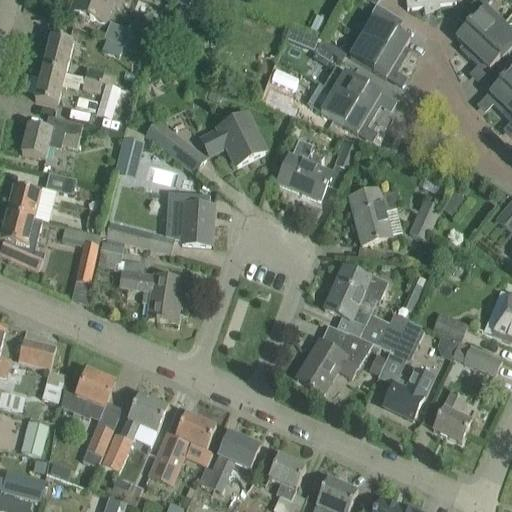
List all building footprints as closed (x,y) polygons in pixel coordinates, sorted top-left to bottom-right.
[(94,24),(95,23),(104,27),(114,0),(81,0),(76,14),(73,12),(73,14),(90,21),(90,22),(94,24)] [(160,0),(188,11),(192,0),(160,0)] [(405,0),(407,13),(424,11),(424,6),(439,4),(440,9),(456,7),(455,0),(405,0)] [(463,48),(459,52),(469,62),(502,27),(485,11),(494,0),(478,0),(458,21),(467,30),(456,41),(463,48)] [(362,41),(403,66),(410,54),(405,51),(410,42),(394,32),(400,22),(376,9),(370,20),(373,22),(362,41)] [(469,62),(478,71),(483,67),(490,73),(511,50),(511,36),(502,27),(469,62)] [(51,41),(43,72),(65,78),(73,46),(51,41)] [(397,77),(403,66),(362,41),(350,61),(386,82),(391,74),(397,77)] [(320,50),(335,60),(342,64),(347,57),(324,42),(320,50)] [(328,69),(335,60),(320,50),(313,60),(328,69)] [(43,72),(35,104),(57,110),(65,78),(43,72)] [(87,72),(84,83),(101,87),(103,77),(87,72)] [(502,117),(511,107),(511,73),(489,97),(497,104),(493,108),(502,117)] [(333,97),(375,121),(381,110),(376,107),(381,98),(346,77),(333,97)] [(84,83),(82,94),(98,98),(101,87),(84,83)] [(104,89),(102,113),(117,114),(118,90),(104,89)] [(375,121),(333,97),(321,117),(357,138),(363,130),(368,133),(375,121)] [(282,114),(293,119),(297,111),(285,106),(282,114)] [(511,107),(502,117),(511,127),(511,126),(511,107)] [(22,158),(42,163),(45,163),(48,152),(60,154),(61,150),(76,154),(82,129),(49,120),(45,133),(29,129),(22,158)] [(203,146),(204,148),(210,159),(228,150),(237,170),(265,156),(247,120),(221,133),(222,136),(203,146)] [(156,126),(145,141),(195,178),(207,163),(156,126)] [(126,143),(120,165),(139,170),(144,147),(126,143)] [(290,160),(286,169),(278,188),(320,205),(332,177),(305,166),(312,151),(299,146),(293,161),(290,160)] [(337,165),(352,171),(360,153),(345,146),(337,165)] [(77,184),(50,178),(46,193),(74,200),(77,184)] [(14,189),(7,217),(42,226),(42,225),(34,223),(42,191),(27,187),(26,192),(14,189)] [(380,195),(369,198),(350,203),(362,250),(393,242),(387,217),(402,213),(398,195),(381,200),(380,195)] [(168,199),(165,243),(181,247),(181,248),(191,249),(211,250),(214,209),(207,209),(208,201),(168,199)] [(442,213),(424,205),(408,237),(425,246),(442,213)] [(511,206),(497,224),(511,237),(511,206)] [(91,214),(87,230),(100,233),(104,217),(91,214)] [(42,226),(7,217),(1,243),(5,245),(0,256),(0,259),(38,276),(44,259),(34,256),(42,226)] [(105,243),(106,243),(124,246),(130,248),(148,254),(152,238),(110,225),(107,234),(104,234),(102,241),(105,242),(105,243)] [(90,289),(100,239),(65,232),(62,247),(84,251),(76,286),(90,289)] [(102,246),(97,270),(115,273),(116,268),(120,268),(120,265),(124,246),(106,243),(105,246),(102,246)] [(130,248),(128,255),(154,261),(156,256),(148,254),(130,248)] [(325,314),(343,322),(353,326),(364,300),(380,307),(389,287),(362,274),(360,279),(343,272),(325,314)] [(122,275),(119,293),(152,298),(148,323),(157,324),(157,325),(160,326),(161,325),(175,327),(181,283),(155,279),(155,280),(122,275)] [(402,312),(413,317),(428,285),(416,280),(402,312)] [(511,347),(511,298),(510,299),(500,295),(484,335),(493,340),(511,347)] [(461,347),(468,330),(439,317),(432,335),(461,347)] [(379,351),(378,353),(391,359),(392,357),(397,359),(410,326),(394,318),(394,319),(389,328),(379,351)] [(389,328),(372,320),(359,342),(373,348),(379,351),(389,328)] [(397,359),(392,357),(391,359),(410,368),(426,333),(410,326),(397,359)] [(352,382),(372,350),(373,348),(359,342),(350,338),(340,357),(338,355),(320,345),(297,383),(311,391),(310,392),(313,394),(314,393),(323,398),(338,373),(352,382)] [(18,366),(51,374),(57,350),(25,342),(18,366)] [(500,366),(470,352),(464,367),(494,380),(500,366)] [(0,381),(6,383),(11,364),(0,361),(0,381)] [(394,390),(384,410),(413,424),(433,382),(414,373),(404,394),(394,390)] [(42,403),(57,407),(65,379),(49,375),(42,403)] [(105,411),(115,387),(88,375),(78,400),(65,394),(61,412),(89,424),(91,420),(99,424),(105,411)] [(0,409),(8,411),(8,413),(21,417),(25,402),(0,396),(0,409)] [(444,410),(441,415),(433,433),(462,447),(472,425),(459,419),(466,403),(452,397),(445,411),(444,410)] [(117,437),(104,469),(118,476),(139,428),(158,436),(169,411),(140,398),(128,423),(129,423),(122,439),(117,437)] [(207,454),(209,450),(217,432),(186,418),(176,441),(168,437),(148,480),(173,491),(185,462),(191,447),(207,454)] [(20,456),(40,461),(48,431),(28,426),(20,456)] [(83,466),(98,472),(114,435),(98,428),(83,466)] [(213,474),(205,471),(198,487),(221,497),(235,467),(250,474),(260,451),(229,438),(213,474)] [(269,482),(280,487),(275,499),(278,501),(273,511),(300,511),(305,502),(295,498),(306,472),(279,460),(269,482)] [(54,467),(50,476),(59,479),(62,470),(54,467)] [(2,494),(40,504),(45,484),(7,475),(2,494)] [(321,498),(314,511),(350,511),(358,495),(318,477),(311,494),(321,498)] [(114,490),(110,499),(125,505),(124,507),(126,508),(135,511),(142,495),(131,490),(128,496),(114,490)] [(6,501),(0,499),(0,511),(28,511),(30,507),(5,501),(6,501)] [(124,507),(107,502),(103,511),(124,511),(126,508),(124,507)]
